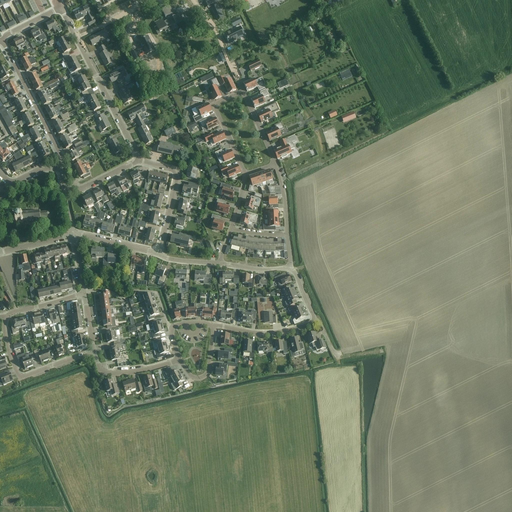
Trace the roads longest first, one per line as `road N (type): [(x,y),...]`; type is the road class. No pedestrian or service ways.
road 1 (residential): [(140,159),(58,9)]
road 2 (residential): [(93,352),(21,377),(5,341),(6,316)]
road 3 (residential): [(62,167),(0,41)]
road 4 (residential): [(158,252),(177,172),(140,159)]
